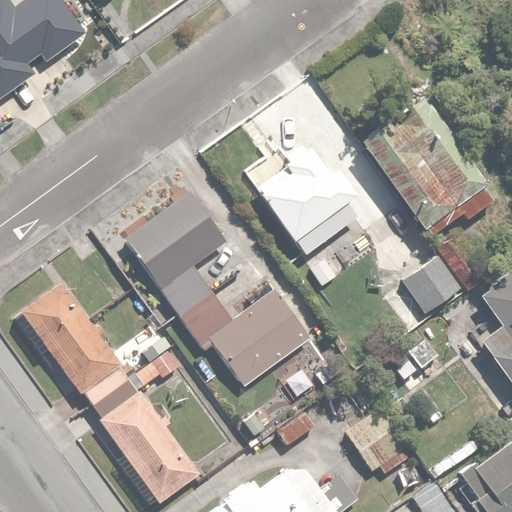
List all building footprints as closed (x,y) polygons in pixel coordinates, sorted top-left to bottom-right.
[(496,196),(482,177),(419,92),(355,139),(426,237),(462,211),(466,217),(496,196)] [(251,184),(291,239),(304,257),(355,220),(342,202),(354,194),(334,166),(324,173),(302,144),(277,162),(278,164),(251,184)] [(225,233),(191,187),(123,237),(202,346),(211,340),(240,379),(304,332),(268,283),(227,314),(188,260),(225,233)] [(456,233),(435,248),(452,272),(472,257),(456,233)] [(458,288),(434,255),(401,280),(425,313),(458,288)] [(511,265),(474,294),(496,324),(475,339),(511,388),(511,265)] [(59,279),(17,309),(153,497),(196,467),(59,279)] [(410,355),(394,368),(411,388),(433,371),(425,362),(437,352),(424,336),(406,350),(410,355)] [(405,442),(380,405),(344,431),(369,467),(405,442)] [(511,511),(511,433),(459,473),(487,511),(511,511)] [(332,511),(333,511),(336,509),(294,458),(255,490),(244,477),(221,496),(229,506),(222,511),(332,511)]
